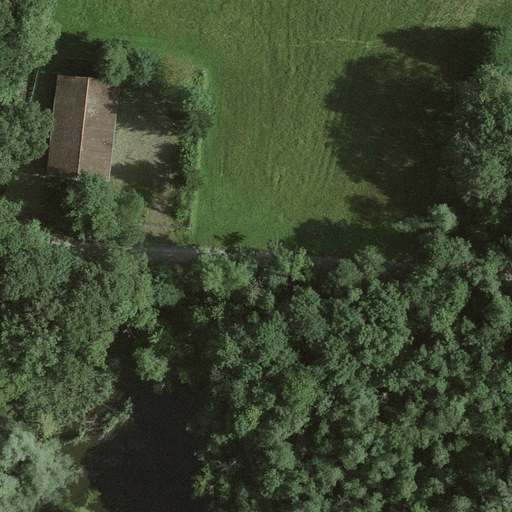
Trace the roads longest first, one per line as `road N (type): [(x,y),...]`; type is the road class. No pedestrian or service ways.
road 1 (track): [(0,250),(511,266)]
road 2 (track): [(166,254),(264,511)]
